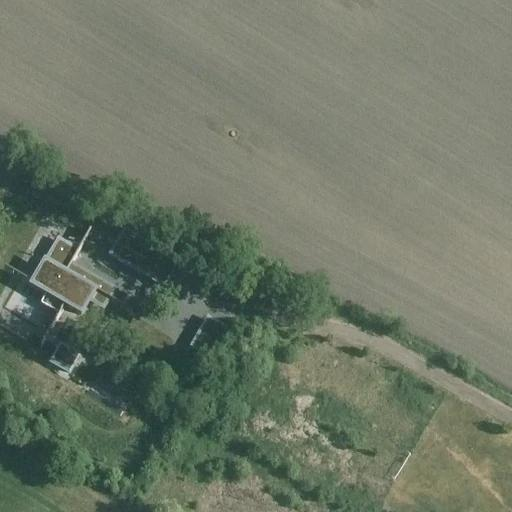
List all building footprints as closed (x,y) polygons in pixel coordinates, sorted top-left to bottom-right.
[(71,246),(85,255),(91,244),(77,236),(71,246)] [(113,259),(139,274),(151,253),(125,238),(113,259)] [(111,293),(69,269),(76,258),(58,248),(34,289),(51,299),(47,305),(61,314),(65,308),(80,317),(93,294),(106,302),(111,293)] [(211,363),(227,335),(208,324),(192,352),(211,363)] [(77,360),(61,350),(52,365),(68,375),(77,360)]
